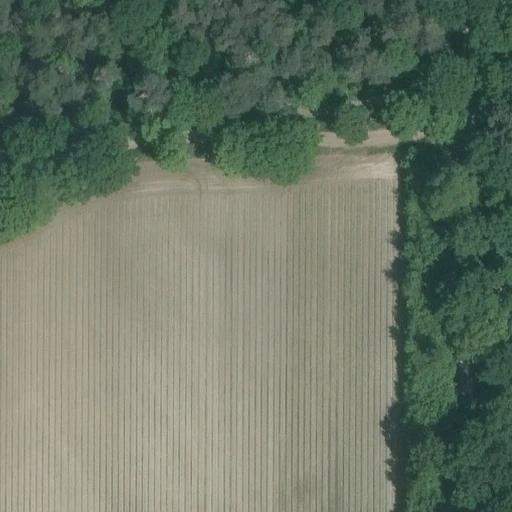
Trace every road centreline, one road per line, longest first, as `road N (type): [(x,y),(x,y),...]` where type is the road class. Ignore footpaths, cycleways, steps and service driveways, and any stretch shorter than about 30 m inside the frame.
road 1 (unclassified): [(467,511),(471,0)]
road 2 (track): [(469,137),(140,143),(0,199)]
